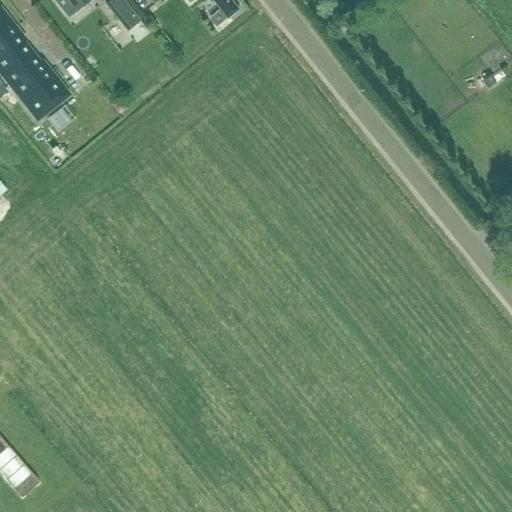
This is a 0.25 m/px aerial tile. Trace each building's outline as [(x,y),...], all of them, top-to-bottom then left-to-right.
[(81,0),(54,0),(65,13),(81,0)] [(120,0),(114,0),(105,7),(126,33),(139,23),(120,0)] [(215,0),(213,2),(228,20),(239,12),(229,0),(215,0)] [(0,74),(1,76),(23,59),(14,48),(23,40),(0,10),(0,74)] [(32,70),(23,59),(1,76),(35,119),(66,94),(41,63),(32,70)]
